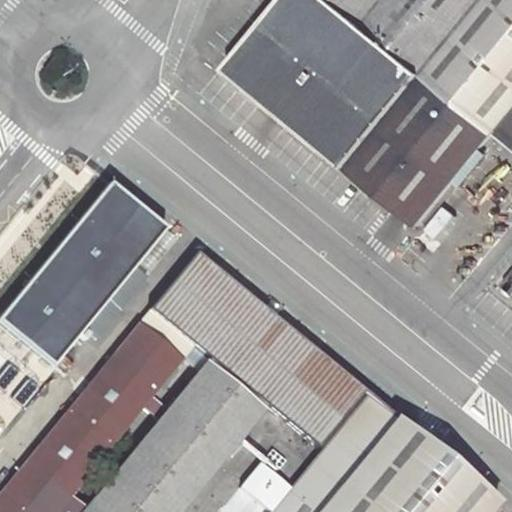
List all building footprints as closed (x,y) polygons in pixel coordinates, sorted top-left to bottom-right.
[(281,0),(223,72),(343,170),(421,76),(482,0),(281,0)] [(511,0),(482,0),(421,76),(493,135),(511,150),(511,0)] [(493,135),(421,76),(343,170),(384,203),(416,229),(493,135)] [(107,184),(0,315),(0,327),(50,368),(163,230),(107,184)] [(365,398),(194,256),(149,310),(208,359),(266,407),(320,452),(365,398)] [(0,511),(82,511),(208,359),(149,310),(0,491),(0,511)] [(208,359),(82,511),(178,511),(266,407),(208,359)] [(488,511),(495,504),(365,398),(320,452),(289,488),(270,511),(488,511)] [(258,463),(232,496),(251,511),(270,511),(289,488),(258,463)]
